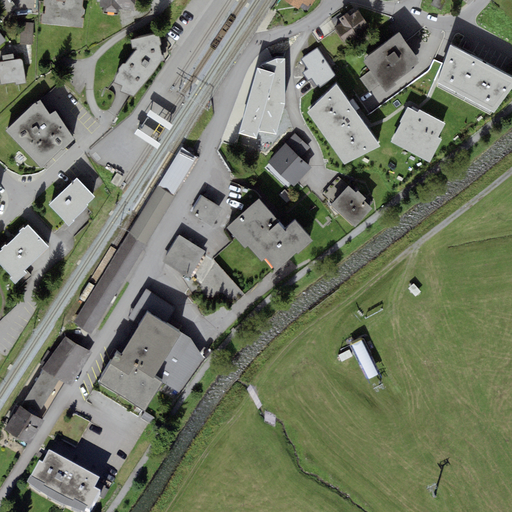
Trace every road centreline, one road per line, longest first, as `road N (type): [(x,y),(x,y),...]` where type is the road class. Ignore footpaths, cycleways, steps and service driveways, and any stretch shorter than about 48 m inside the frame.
road 1 (residential): [(332,0),(310,23),(255,44),(241,63),(124,310),(0,500)]
road 2 (track): [(511,170),(298,332),(164,511)]
road 3 (residential): [(161,0),(158,13),(93,59),(90,98),(106,124),(23,199)]
road 4 (unknown): [(0,334),(55,247),(23,199)]
